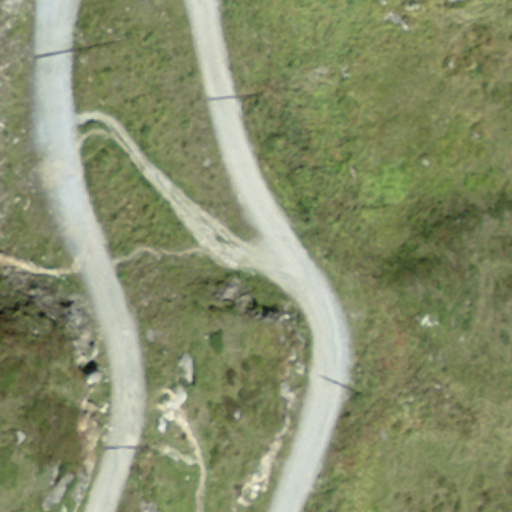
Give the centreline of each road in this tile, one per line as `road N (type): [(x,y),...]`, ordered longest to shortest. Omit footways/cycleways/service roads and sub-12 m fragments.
road 1 (track): [(284,511),(330,364),(320,314),(289,268),(227,134),(198,0)]
road 2 (track): [(52,0),(66,183),(129,362),(121,450),(100,511)]
